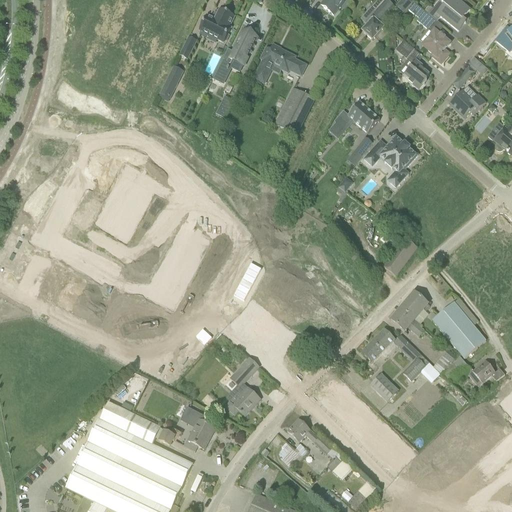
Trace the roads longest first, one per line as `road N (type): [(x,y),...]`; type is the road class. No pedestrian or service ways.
road 1 (residential): [(504,201),(445,248),(283,412),(211,511)]
road 2 (residential): [(0,283),(167,376)]
road 3 (residential): [(415,117),(274,0)]
road 4 (residential): [(415,117),(510,2)]
road 5 (residential): [(504,201),(415,117)]
